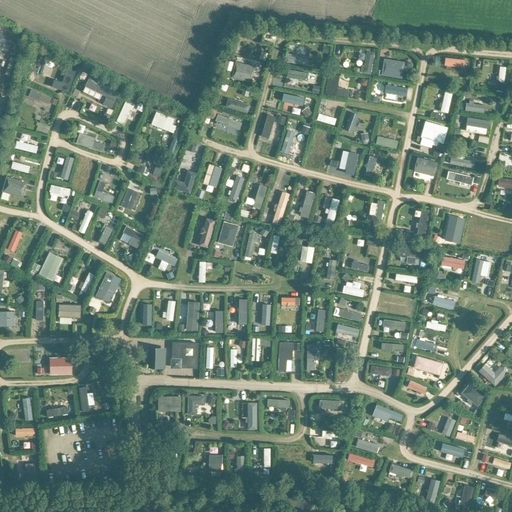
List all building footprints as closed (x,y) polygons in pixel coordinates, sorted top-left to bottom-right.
[(408,74),(411,58),(391,54),(388,70),(408,74)] [(452,54),(451,62),(472,63),(473,55),(452,54)] [(243,57),(238,72),(257,78),(262,63),(243,57)] [(46,66),(42,77),(63,83),(65,78),(54,74),(55,70),(46,66)] [(301,68),(300,75),(321,78),(322,70),(301,68)] [(38,85),(33,98),(54,106),(59,94),(38,85)] [(383,88),(381,95),(403,101),(405,93),(383,88)] [(450,88),(447,108),(455,109),(459,90),(450,88)] [(291,96),(309,99),(310,93),(292,90),(291,96)] [(133,97),(123,117),(130,120),(133,114),(140,117),(146,103),(133,97)] [(183,121),(169,117),(171,110),(161,108),(158,122),(181,128),(183,121)] [(357,108),(352,123),(360,126),(365,111),(357,108)] [(325,110),(324,117),(342,120),(343,113),(325,110)] [(275,111),(268,130),(276,133),(283,113),(275,111)] [(448,139),(453,123),(433,117),(427,133),(448,139)] [(368,126),(369,119),(362,118),(361,125),(368,126)] [(215,129),(230,134),(232,128),(217,123),(215,129)] [(293,125),(288,146),(294,148),(299,126),(293,125)] [(176,138),(178,132),(172,129),(170,136),(176,138)] [(43,150),(45,142),(29,138),(30,137),(23,136),(21,144),(43,150)] [(326,156),(326,141),(317,140),(316,156),(326,156)] [(192,163),(198,151),(192,147),(185,159),(192,163)] [(150,154),(166,161),(169,155),(153,148),(150,154)] [(376,151),(373,170),(381,171),(384,152),(376,151)] [(480,157),(458,151),(457,158),(479,163),(480,157)] [(73,152),(69,173),(75,175),(79,153),(73,152)] [(41,162),(43,156),(35,153),(33,159),(41,162)] [(71,161),(73,155),(67,153),(65,159),(71,161)] [(439,178),(444,158),(424,154),(419,173),(439,178)] [(19,157),(17,164),(35,169),(37,162),(19,157)] [(213,188),(222,190),(227,170),(218,168),(213,188)] [(455,169),(454,178),(479,181),(480,172),(455,169)] [(242,172),(243,184),(251,184),(250,172),(242,172)] [(83,179),(96,183),(98,176),(84,173),(83,179)] [(74,196),(77,184),(58,180),(55,193),(65,195),(65,194),(74,196)] [(268,205),(275,183),(266,180),(259,202),(268,205)] [(146,188),(136,183),(127,200),(138,206),(146,188)] [(119,199),(121,192),(103,186),(101,193),(119,199)] [(314,186),(306,211),(313,214),(322,189),(314,186)] [(278,219),(286,221),(296,189),(289,187),(278,219)] [(333,223),(340,224),(345,195),(337,194),(333,223)] [(378,198),(376,210),(383,212),(385,199),(378,198)] [(186,220),(189,204),(175,202),(172,217),(186,220)] [(92,229),(98,208),(92,206),(86,227),(92,229)] [(276,220),(278,209),(270,208),(268,218),(276,220)] [(120,222),(124,211),(118,209),(114,220),(120,222)] [(466,240),(473,214),(457,210),(450,236),(466,240)] [(231,218),(226,239),(240,242),(243,230),(246,231),(248,222),(231,218)] [(215,243),(216,220),(209,219),(207,242),(215,243)] [(110,221),(107,238),(115,239),(118,222),(110,221)] [(133,238),(144,243),(150,230),(132,222),(127,236),(133,238)] [(14,246),(21,249),(29,227),(22,225),(14,246)] [(251,252),(258,254),(264,231),(257,229),(251,252)] [(284,250),(287,232),(280,230),(277,249),(284,250)] [(308,242),(308,258),(320,259),(320,243),(308,242)] [(158,243),(156,251),(162,253),(164,245),(158,243)] [(165,246),(162,254),(181,262),(184,253),(165,246)] [(56,247),(45,271),(63,279),(68,270),(63,268),(70,254),(56,247)] [(414,252),(414,261),(426,261),(426,253),(414,252)] [(451,265),(471,267),(472,256),(452,255),(451,265)] [(171,265),(173,260),(167,256),(164,262),(171,265)] [(335,256),(334,275),(341,275),(342,256),(335,256)] [(359,257),(357,264),(373,267),(374,260),(359,257)] [(485,259),(484,266),(504,268),(505,261),(485,259)] [(0,285),(12,288),(15,277),(8,275),(10,266),(4,265),(0,280),(0,285)] [(87,267),(84,275),(90,277),(93,269),(87,267)] [(93,288),(100,270),(95,268),(87,285),(93,288)] [(116,299),(127,275),(112,268),(101,292),(116,299)] [(421,279),(422,272),(403,271),(403,278),(421,279)] [(369,293),(371,284),(351,282),(350,290),(369,293)] [(83,291),(89,294),(92,288),(86,285),(83,291)] [(416,302),(418,296),(399,292),(398,298),(416,302)] [(171,318),(180,319),(181,295),(172,295),(171,318)] [(241,306),(242,318),(254,318),(254,296),(246,296),(246,306),(241,306)] [(204,326),(205,298),(193,297),(192,325),(204,326)] [(77,318),(77,313),(86,314),(87,300),(65,299),(64,317),(77,318)] [(266,306),(265,319),(277,320),(278,299),(272,299),(271,306),(266,306)] [(146,315),(151,316),(155,301),(149,300),(146,315)] [(365,317),(367,311),(349,304),(346,311),(365,317)] [(323,305),(322,327),(332,328),(333,305),(323,305)] [(25,322),(25,312),(20,312),(20,306),(4,306),(4,322),(25,322)] [(229,306),(221,306),(221,322),(229,321),(229,306)] [(297,306),(297,325),(305,326),(306,306),(297,306)] [(48,310),(45,317),(50,319),(53,313),(48,310)] [(391,315),(390,322),(414,327),(415,319),(391,315)] [(433,325),(453,328),(454,321),(434,318),(433,325)] [(346,327),(347,321),(339,319),(338,325),(346,327)] [(364,332),(366,325),(349,321),(347,327),(364,332)] [(258,334),(257,356),(265,356),(266,334),(258,334)] [(423,334),(421,343),(439,347),(442,338),(423,334)] [(313,340),(313,367),(322,367),(322,340),(313,340)] [(170,368),(180,369),(180,368),(197,368),(197,343),(173,342),(172,358),(170,358),(170,368)] [(304,365),(305,346),(299,345),(299,355),(292,355),(292,365),(304,365)] [(165,369),(166,348),(148,347),(147,368),(165,369)] [(447,372),(451,359),(424,352),(420,364),(447,372)] [(431,390),(434,384),(417,376),(414,382),(431,390)] [(163,405),(183,405),(183,391),(163,390),(163,405)] [(209,409),(209,391),(193,391),(193,409),(209,409)] [(275,394),(275,402),(295,403),(295,395),(275,394)] [(347,406),(347,396),(325,396),(325,406),(347,406)] [(250,408),(250,424),(263,423),(263,398),(248,398),(248,408),(250,408)] [(73,402),(51,403),(51,411),(73,410),(73,402)] [(402,416),(376,405),(372,416),(386,422),(388,417),(400,422),(402,416)] [(474,421),(476,415),(467,412),(465,418),(474,421)] [(449,429),(457,432),(462,416),(454,413),(449,429)] [(229,415),(226,422),(233,424),(235,418),(229,415)] [(19,422),(20,430),(40,430),(40,421),(19,422)] [(478,438),(481,432),(466,426),(464,433),(478,438)] [(503,437),(511,439),(511,432),(505,431),(503,437)] [(21,443),(27,441),(25,434),(19,436),(21,443)] [(362,442),(378,448),(380,442),(364,436),(362,442)] [(449,440),(447,450),(469,453),(471,443),(449,440)] [(214,450),(214,460),(227,460),(227,449),(214,450)] [(355,450),(354,457),(381,463),(382,455),(355,450)] [(499,462),(511,465),(511,455),(501,453),(499,462)] [(401,476),(402,471),(418,476),(421,466),(399,459),(395,474),(401,476)] [(442,499),(445,477),(437,476),(434,497),(442,499)] [(492,490),(504,493),(506,487),(493,484),(492,490)] [(291,495),(286,508),(293,511),(291,511),(310,511),(314,504),(291,495)]
